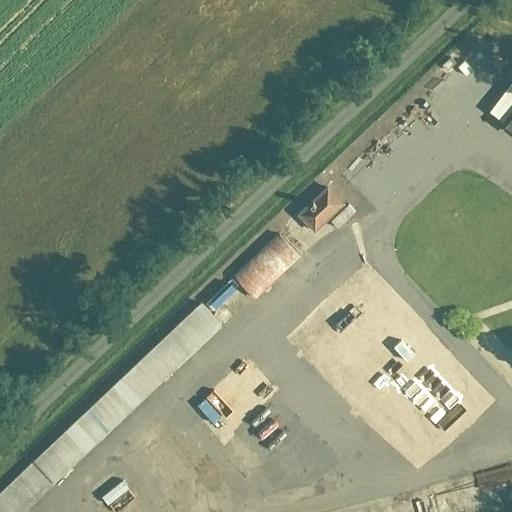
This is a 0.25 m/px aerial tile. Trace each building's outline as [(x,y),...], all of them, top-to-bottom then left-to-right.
[(511,107),(503,120),(511,126),(511,107)] [(329,181),(301,208),(319,227),(347,200),(329,181)] [(300,251),(279,229),(234,272),(254,294),(300,251)] [(395,294),(365,263),(294,331),(324,362),(395,294)] [(0,511),(29,511),(227,324),(203,299),(0,491),(0,511)] [(451,351),(420,320),(347,390),(421,467),(496,395),(473,372),(423,420),(402,399),(451,351)] [(84,489),(90,498),(113,484),(107,475),(84,489)]
